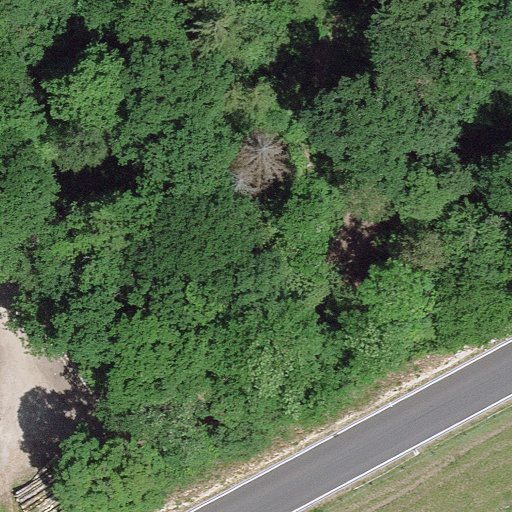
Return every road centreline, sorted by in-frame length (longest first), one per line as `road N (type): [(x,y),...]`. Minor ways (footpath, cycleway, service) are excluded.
road 1 (track): [(22,441),(303,275),(347,229),(406,42),(435,0)]
road 2 (tertiary): [(511,381),(260,511)]
road 3 (track): [(22,441),(0,292)]
